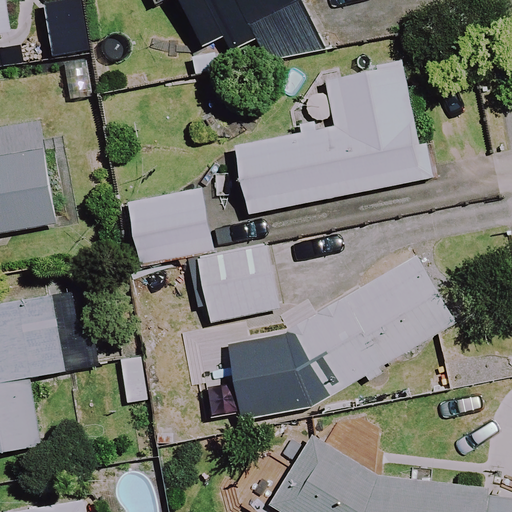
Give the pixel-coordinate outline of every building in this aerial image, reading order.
[(0,0),(0,37),(14,35),(7,0),(0,0)] [(183,0),(205,49),(227,39),(234,53),(261,40),(274,68),(324,45),(304,0),(183,0)] [(237,151),(251,218),(435,179),(428,144),(419,145),(403,67),(327,83),(337,130),(237,151)] [(0,237),(57,227),(43,152),(0,159),(0,237)] [(140,272),(218,255),(203,186),(125,204),(140,272)] [(458,328),(415,249),(359,279),(366,291),(283,336),(319,403),(458,328)] [(71,372),(57,297),(0,307),(0,455),(44,447),(31,380),(71,372)] [(485,511),(488,492),(383,482),(312,443),(274,511),(485,511)]
